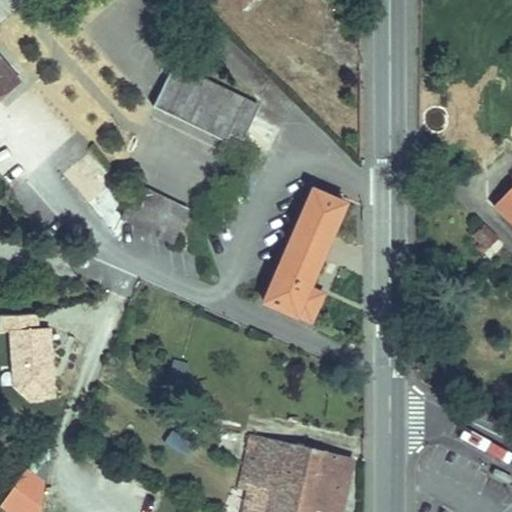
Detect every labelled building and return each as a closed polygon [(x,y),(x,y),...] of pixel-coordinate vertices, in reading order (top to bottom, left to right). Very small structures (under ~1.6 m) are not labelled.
[(295,5),(290,0),(223,0),(233,10),(238,4),(266,33),(295,5)] [(238,4),(233,10),(261,38),(266,33),(238,4)] [(0,56),(0,55),(0,101),(23,81),(0,56)] [(177,71),(156,113),(201,136),(222,95),(177,71)] [(250,109),(222,95),(201,136),(229,151),(250,109)] [(250,109),(232,146),(267,164),(280,138),(257,126),(262,116),(250,109)] [(64,180),(89,209),(113,236),(121,222),(166,247),(182,216),(137,191),(130,203),(115,185),(89,157),(64,180)] [(346,214),(314,197),(264,304),(311,326),(321,305),(307,298),(346,214)] [(470,239),(486,252),(497,239),(482,226),(470,239)] [(43,396),(67,364),(34,340),(11,372),(43,396)] [(171,359),(167,380),(185,384),(190,363),(171,359)] [(40,401),(16,382),(7,394),(30,412),(40,401)] [(344,511),(354,471),(253,441),(241,474),(228,511),(344,511)] [(40,511),(45,486),(25,472),(2,504),(12,511),(40,511)] [(92,511),(96,503),(77,497),(71,511),(92,511)]
